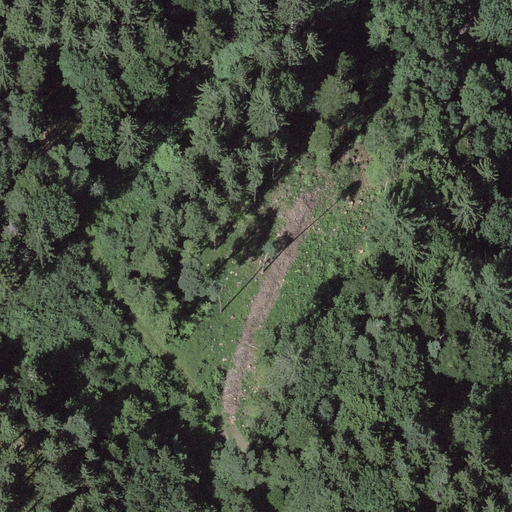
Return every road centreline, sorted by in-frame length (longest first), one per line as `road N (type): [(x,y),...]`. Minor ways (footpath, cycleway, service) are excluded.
road 1 (track): [(265,511),(228,432),(128,318),(84,229),(56,137),(52,82),(66,0)]
road 2 (track): [(463,0),(472,59),(511,143)]
